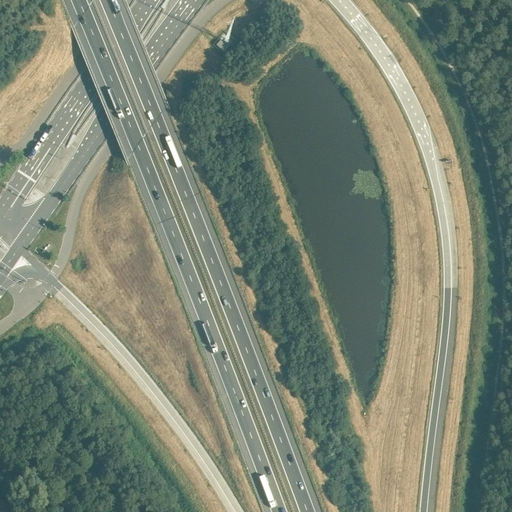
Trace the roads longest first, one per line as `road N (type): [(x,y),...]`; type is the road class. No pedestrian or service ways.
road 1 (motorway): [(77,0),(278,511)]
road 2 (motorway): [(307,511),(106,0)]
road 3 (motorway): [(422,511),(442,359),(445,237),(413,111),(337,0)]
road 4 (unclassified): [(51,281),(82,187),(223,0)]
road 5 (primary): [(18,247),(191,0)]
road 6 (motorway): [(51,281),(140,372),(238,511)]
road 7 (primary): [(148,0),(0,211)]
road 8 (unclassified): [(126,0),(29,135),(0,160)]
